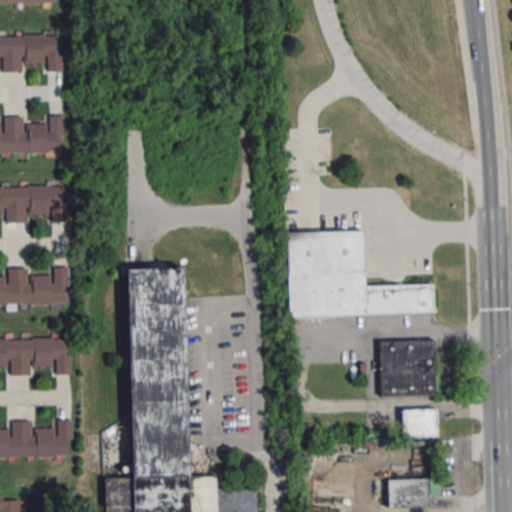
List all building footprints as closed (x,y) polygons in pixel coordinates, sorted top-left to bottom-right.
[(0,35),(56,34),(56,50),(61,50),(62,69),(47,69),(46,54),(43,54),(43,62),(22,63),(22,55),(20,55),(20,71),(1,71),(1,55),(0,55),(0,35)] [(0,152),(59,151),(58,116),(48,116),(48,132),(46,132),(45,123),(24,124),(24,132),(22,132),(22,116),(3,117),(3,133),(1,133),(1,125),(0,125),(0,152)] [(0,186),(60,185),(60,202),(65,202),(66,220),(51,221),(50,205),(47,205),(48,214),(27,214),(26,206),(24,206),(25,222),(6,223),(5,207),(3,207),(3,215),(0,215),(0,186)] [(285,232),(287,315),(432,311),(431,283),(363,285),(361,230),(285,232)] [(0,304),(64,303),(63,285),(68,285),(67,267),(53,268),(53,284),(50,284),(50,275),(29,276),(29,284),(27,284),(27,268),(8,269),(8,284),(6,284),(5,277),(0,277),(0,304)] [(104,511),(255,511),(256,486),(215,487),(215,475),(185,476),(182,267),(126,268),(128,465),(118,465),(118,473),(104,473),(104,511)] [(0,340),(64,338),(65,355),(70,355),(70,373),(55,374),(55,358),(52,358),(52,367),(31,367),(31,359),(29,359),(29,375),(10,376),(10,360),(7,360),(7,367),(0,367),(0,340)] [(376,340),(432,339),(433,395),(378,396),(376,340)] [(436,408),(398,408),(398,437),(436,437),(436,408)] [(0,456),(67,455),(66,437),(71,437),(70,420),(56,420),(56,436),(53,436),(53,427),(32,428),(32,436),(30,436),(30,420),(11,421),(11,436),(9,437),(8,429),(0,429),(0,456)] [(385,508),(427,508),(427,496),(437,496),(437,478),(385,478),(385,508)] [(0,511),(0,496),(2,496),(2,501),(19,501),(19,511),(0,511)]
